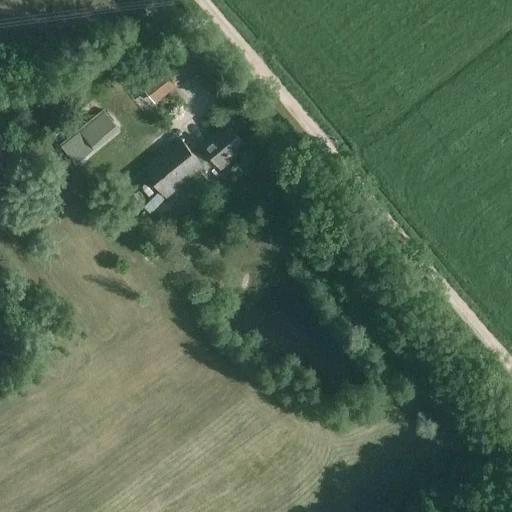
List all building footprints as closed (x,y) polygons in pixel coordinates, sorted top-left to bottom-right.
[(155,103),(203,66),(187,45),(139,83),(155,103)] [(209,94),(189,113),(198,123),(218,104),(209,94)] [(102,112),(61,145),(78,160),(116,130),(102,112)] [(202,145),(208,152),(214,159),(220,167),(246,146),(227,124),(202,145)] [(167,198),(214,159),(208,152),(199,160),(180,138),(143,169),(167,198)]
